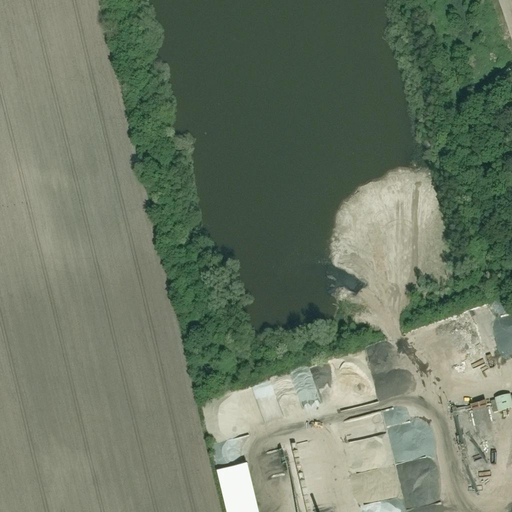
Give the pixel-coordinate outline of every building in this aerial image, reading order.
[(479,377),(484,386),(493,381),(487,372),(479,377)] [(503,399),(491,402),(494,413),(506,410),(503,399)] [(358,433),(355,423),(360,421),(359,418),(339,425),(346,445),(358,442),(355,434),(358,433)] [(259,462),(220,473),(224,489),(263,478),(259,462)] [(250,484),(255,497),(265,493),(261,480),(250,484)]
